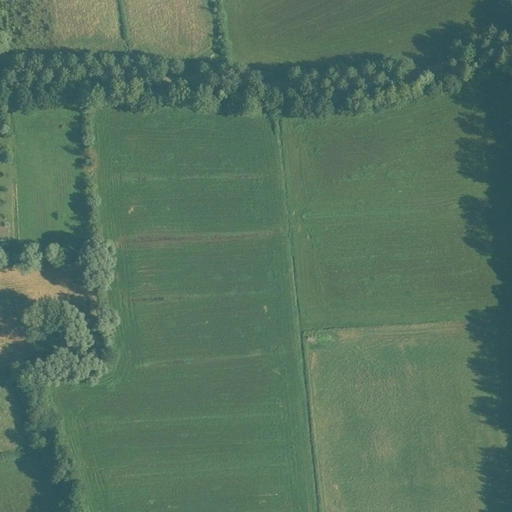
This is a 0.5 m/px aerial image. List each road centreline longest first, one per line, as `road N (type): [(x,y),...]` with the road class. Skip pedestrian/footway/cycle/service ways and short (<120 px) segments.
road 1 (unclassified): [(0,79),(128,76),(339,87),(399,78),(511,43)]
road 2 (track): [(71,511),(26,380)]
